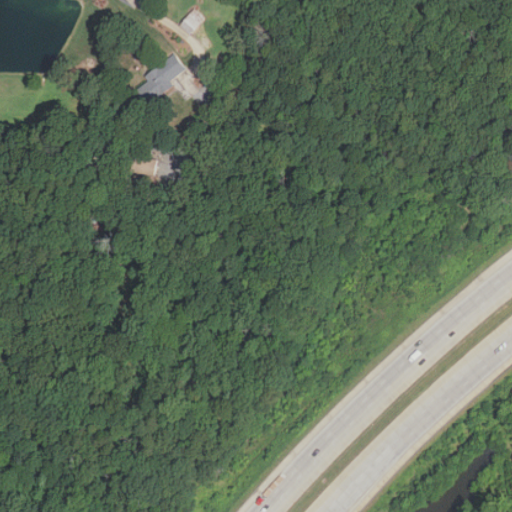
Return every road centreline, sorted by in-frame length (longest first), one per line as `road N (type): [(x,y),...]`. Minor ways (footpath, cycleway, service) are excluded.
road 1 (motorway): [(511,275),(363,406),(262,511)]
road 2 (motorway): [(329,511),(511,338)]
